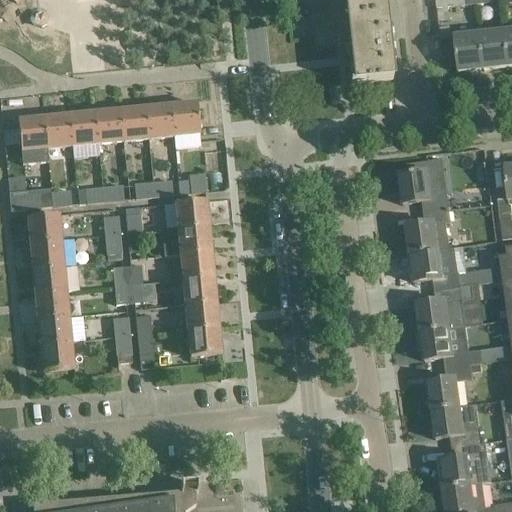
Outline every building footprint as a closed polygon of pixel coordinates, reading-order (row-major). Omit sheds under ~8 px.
[(383,0),(345,0),(347,20),(385,16),(383,0)] [(448,21),(447,9),(477,6),(476,0),(435,0),(438,22),(448,21)] [(385,16),(347,20),(354,84),(350,84),(351,85),(392,81),(385,16)] [(451,41),(449,29),(439,30),(441,42),(451,41)] [(505,33),(480,35),(484,72),(509,69),(505,33)] [(484,72),(480,35),(455,38),(458,75),(484,72)] [(175,150),(201,148),(197,105),(171,108),(174,139),(175,150)] [(148,142),(174,139),(171,108),(145,110),(148,142)] [(120,113),(123,144),(148,142),(145,110),(120,113)] [(97,147),(123,144),(120,113),(94,115),(97,147)] [(69,118),(72,149),(97,147),(94,115),(69,118)] [(47,151),(72,149),(69,118),(44,120),(47,151)] [(47,151),(44,120),(18,123),(21,154),(47,151)] [(443,172),(432,173),(431,163),(411,166),(412,176),(399,178),(403,207),(422,204),(423,215),(449,212),(447,198),(443,172)] [(205,195),(203,177),(189,178),(190,183),(178,184),(179,198),(205,195)] [(153,186),(154,199),(172,198),(171,184),(153,186)] [(135,201),(154,199),(153,186),(134,187),(135,201)] [(102,191),(103,205),(123,203),(122,189),(102,191)] [(86,207),(103,205),(102,191),(85,192),(86,207)] [(52,210),(50,192),(8,196),(10,214),(52,210)] [(51,195),(52,210),(71,208),(69,193),(51,195)] [(165,228),(177,227),(177,232),(209,229),(206,203),(175,206),(175,207),(163,208),(165,228)] [(449,212),(423,215),(425,226),(406,229),(410,257),(449,252),(446,226),(451,226),(449,212)] [(30,246),(61,243),(58,217),(27,220),(30,246)] [(134,234),(141,234),(139,217),(125,218),(127,239),(134,238),(134,234)] [(105,239),(119,238),(117,219),(103,221),(105,239)] [(511,240),(511,220),(500,222),(502,242),(511,240)] [(180,257),(211,254),(209,229),(177,232),(179,245),(162,247),(164,259),(180,257)] [(143,254),(141,234),(134,234),(134,238),(127,239),(129,255),(143,254)] [(119,238),(105,239),(106,257),(121,256),(119,238)] [(32,272),(63,269),(61,243),(30,246),(32,272)] [(500,270),(502,284),(511,353),(511,249),(504,250),(505,258),(498,258),(500,270)] [(434,294),(465,289),(467,289),(465,275),(457,276),(454,251),(449,252),(410,257),(414,285),(433,282),(434,294)] [(182,283),(213,280),(211,254),(180,257),(182,283)] [(126,269),(128,290),(135,289),(135,285),(142,285),(141,268),(126,269)] [(63,269),(32,272),(35,297),(66,294),(79,293),(77,270),(63,271),(63,269)] [(128,288),(126,269),(112,271),(114,289),(128,288)] [(489,272),(465,275),(467,289),(491,286),(502,284),(500,270),(489,272)] [(185,308),(216,305),(213,280),(182,283),(185,308)] [(135,289),(128,290),(130,306),(144,305),(142,285),(135,285),(135,289)] [(130,306),(128,290),(128,288),(114,289),(116,308),(130,306)] [(417,307),(421,335),(465,329),(465,328),(448,330),(445,306),(467,303),(465,289),(434,294),(436,304),(417,307)] [(37,323),(68,320),(66,294),(35,297),(37,323)] [(218,331),(216,305),(185,308),(187,334),(218,331)] [(144,336),(151,335),(149,319),(135,320),(137,340),(144,339),(144,336)] [(40,348),(71,345),(68,320),(37,323),(40,348)] [(113,322),(115,341),(129,339),(127,321),(113,322)] [(465,329),(421,335),(425,363),(444,361),(445,372),(481,367),(482,366),(480,353),(469,355),(465,329)] [(218,331),(187,334),(190,360),(221,357),(218,331)] [(144,339),(137,340),(139,364),(154,363),(151,335),(144,336),(144,339)] [(131,365),(129,339),(115,341),(117,366),(131,365)] [(73,371),(71,345),(40,348),(42,374),(73,371)] [(432,413),(459,410),(456,385),(473,382),(472,376),(482,374),(481,367),(445,372),(447,382),(428,385),(432,413)] [(511,402),(501,404),(507,443),(511,441),(511,402)] [(459,410),(432,413),(435,442),(455,439),(456,450),(490,445),(488,432),(479,433),(478,422),(461,424),(459,410)] [(442,492),(470,488),(482,486),(491,485),(488,459),(495,458),(493,445),(490,445),(456,450),(458,461),(439,463),(442,492)] [(188,511),(195,508),(194,495),(197,495),(197,485),(179,486),(180,495),(32,507),(32,511),(188,511)] [(482,511),(473,511),(470,488),(442,492),(445,511),(511,511),(511,505),(497,508),(497,510),(482,511)]
